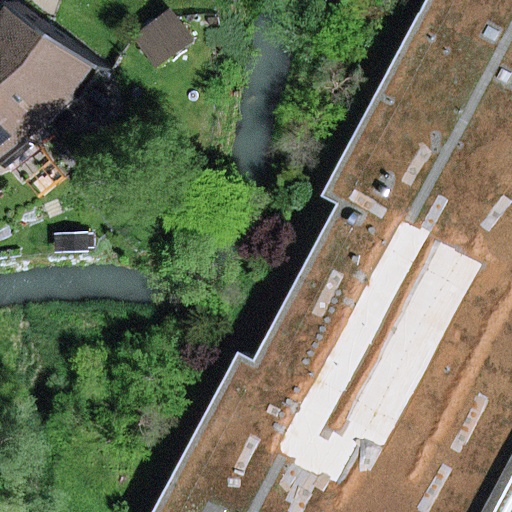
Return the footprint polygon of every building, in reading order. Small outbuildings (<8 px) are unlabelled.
[(511,0),(437,0),(332,197),(347,205),(264,362),(249,354),(164,511),(510,511),(511,510),(511,0)] [(142,34),(160,58),(198,31),(179,6),(142,34)] [(96,57),(26,7),(6,33),(0,38),(0,95),(28,129),(35,137),(83,97),(75,87),(94,60),(96,57)] [(83,97),(86,99),(107,69),(94,60),(75,87),(83,97)] [(0,166),(7,162),(1,151),(27,130),(28,129),(0,95),(0,166)] [(7,162),(9,165),(37,142),(27,130),(1,151),(7,162)]
